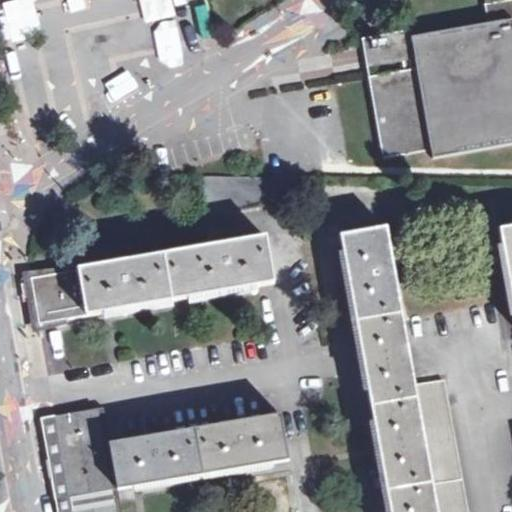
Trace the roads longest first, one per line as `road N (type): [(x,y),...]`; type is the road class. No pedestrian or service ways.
road 1 (unclassified): [(0,184),(199,84),(336,0)]
road 2 (tertiary): [(0,353),(29,511)]
